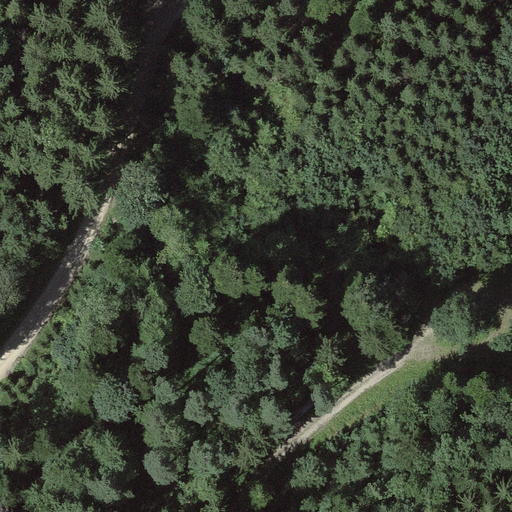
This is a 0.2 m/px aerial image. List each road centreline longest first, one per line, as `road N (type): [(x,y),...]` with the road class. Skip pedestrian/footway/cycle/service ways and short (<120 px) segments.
road 1 (track): [(239,511),(251,484),(421,360),(473,359),(506,337),(507,306),(475,289),(439,307)]
road 2 (track): [(0,353),(93,206),(172,0)]
